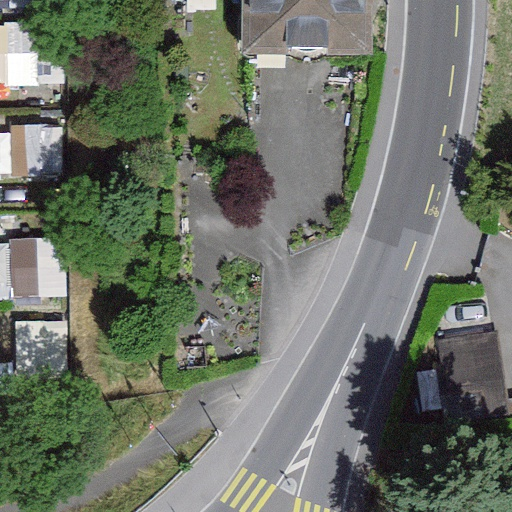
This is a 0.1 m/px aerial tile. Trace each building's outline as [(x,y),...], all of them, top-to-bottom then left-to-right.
[(375,59),(376,0),(246,0),(244,54),(375,59)] [(0,80),(64,79),(62,19),(0,20),(0,80)] [(0,234),(0,293),(66,293),(65,234),(0,234)] [(62,357),(61,307),(9,308),(10,358),(62,357)] [(444,401),(504,399),(503,330),(443,331),(444,401)]
